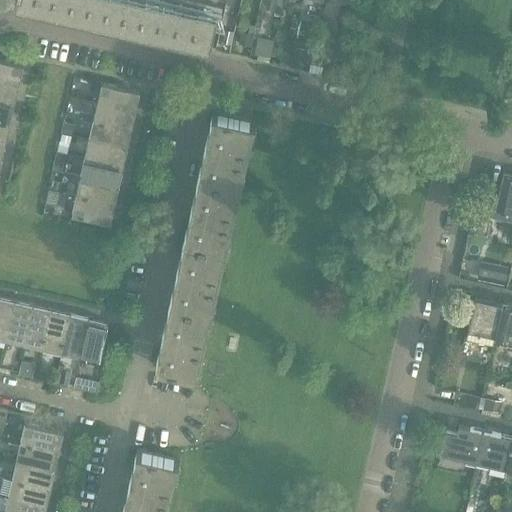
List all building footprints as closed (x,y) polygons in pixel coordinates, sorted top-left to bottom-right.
[(187,0),(16,0),(17,2),(210,45),(219,7),(187,0)] [(0,80),(19,85),(23,64),(0,59),(0,80)] [(0,99),(14,103),(19,85),(0,80),(0,99)] [(102,82),(98,102),(136,111),(140,91),(102,82)] [(0,119),(10,122),(14,103),(0,99),(0,119)] [(131,129),(136,111),(98,102),(94,121),(131,129)] [(213,113),(157,365),(198,374),(255,122),(213,113)] [(0,138),(6,140),(10,122),(0,119),(0,138)] [(127,148),(131,129),(94,121),(89,140),(127,148)] [(123,166),(127,148),(89,140),(85,158),(123,166)] [(119,185),(123,166),(85,158),(81,177),(119,185)] [(489,182),(481,215),(511,221),(511,175),(503,174),(500,185),(489,182)] [(115,204),(119,185),(81,177),(77,196),(115,204)] [(115,204),(77,196),(73,214),(110,223),(115,204)] [(480,277),(507,283),(511,265),(484,259),(480,277)] [(0,337),(7,339),(15,301),(0,297),(0,337)] [(467,330),(465,340),(493,346),(495,336),(502,304),(475,298),(467,330)] [(33,305),(15,301),(7,339),(25,343),(33,305)] [(511,306),(502,304),(495,336),(511,339),(511,306)] [(25,343),(44,347),(52,310),(33,305),(25,343)] [(70,314),(52,310),(44,347),(62,352),(70,314)] [(90,318),(70,314),(62,352),(81,356),(90,318)] [(108,323),(90,318),(81,356),(100,360),(108,323)] [(68,377),(57,374),(55,385),(66,388),(68,377)] [(479,407),(482,394),(459,391),(456,403),(479,407)] [(25,424),(21,444),(59,452),(64,432),(25,424)] [(458,432),(446,429),(441,453),(476,461),(477,457),(483,430),(460,424),(458,432)] [(511,445),(511,436),(483,430),(477,457),(508,464),(511,445)] [(17,462),(55,470),(59,452),(21,444),(17,462)] [(138,450),(123,511),(166,511),(179,459),(138,450)] [(51,489),(55,470),(17,462),(13,480),(51,489)] [(9,499),(47,507),(51,489),(13,480),(9,499)] [(45,511),(47,507),(9,499),(5,511),(45,511)]
